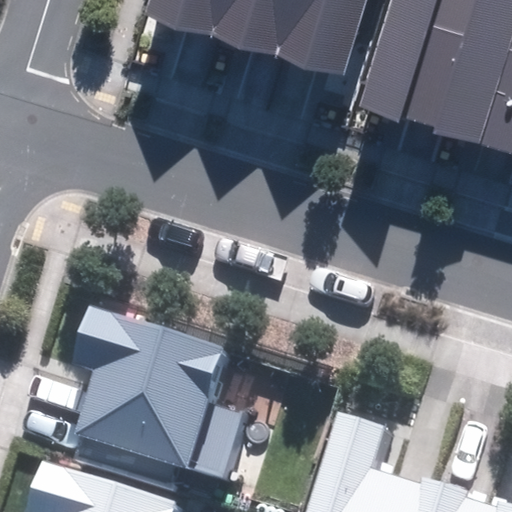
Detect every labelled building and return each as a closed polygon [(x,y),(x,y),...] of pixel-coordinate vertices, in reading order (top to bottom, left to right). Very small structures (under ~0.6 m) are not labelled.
[(152,0),(147,17),(347,76),(369,0),(152,0)] [(511,0),(395,0),(361,110),(401,123),(403,116),(437,126),(435,134),(511,157),(511,0)] [(74,435),(224,479),(244,413),(206,402),(223,344),(89,305),(72,363),(93,369),(74,435)] [(511,511),(511,501),(500,498),(496,508),(458,496),(462,485),(419,472),(415,483),(373,470),(388,423),(340,408),(307,511),(511,511)] [(172,511),(176,500),(41,461),(25,511),(172,511)]
